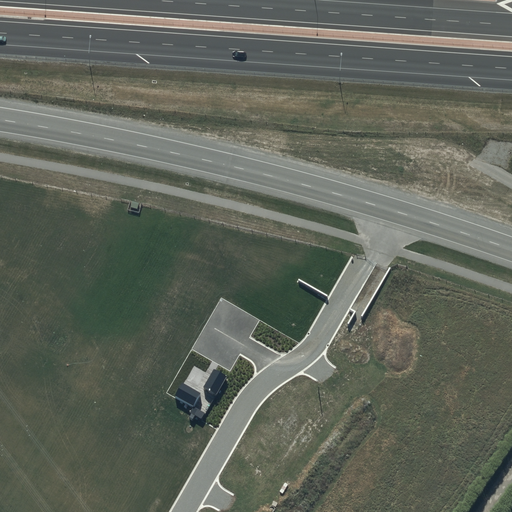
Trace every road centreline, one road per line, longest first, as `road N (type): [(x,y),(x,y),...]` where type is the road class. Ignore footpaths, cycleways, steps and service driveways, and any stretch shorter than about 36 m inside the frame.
road 1 (secondary): [(511,249),(248,171),(0,122)]
road 2 (motorway): [(511,68),(0,32)]
road 3 (motorway): [(156,0),(511,24)]
